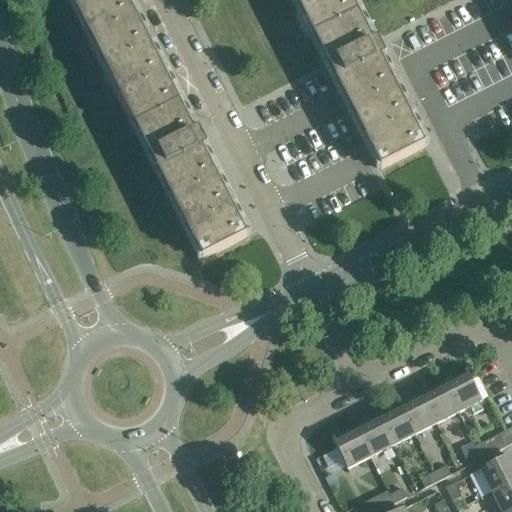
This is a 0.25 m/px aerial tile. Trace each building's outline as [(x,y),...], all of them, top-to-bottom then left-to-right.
[(68,0),(201,261),(245,239),(124,0),(68,0)] [(293,0),(380,171),(424,149),(348,0),(293,0)] [(478,141),(489,165),(511,156),(501,131),(478,141)] [(465,375),(443,386),(458,415),(470,409),(473,416),(483,411),(479,404),(481,403),(466,373),(465,374),(465,375)] [(443,386),(421,397),(436,426),(458,415),(443,386)] [(421,397),(399,408),(414,437),(436,426),(421,397)] [(399,408),(377,420),(392,449),(414,437),(399,408)] [(377,420),(355,431),(370,460),(392,449),(377,420)] [(370,460),(355,431),(334,442),(333,441),(332,442),(347,471),(370,460)] [(475,448),(477,452),(482,461),(504,450),(498,437),(475,448)] [(482,461),(477,452),(464,459),(469,468),(482,461)] [(479,472),(491,495),(511,484),(511,463),(509,457),(479,472)] [(446,468),(433,475),(438,484),(451,477),(446,468)] [(438,484),(433,475),(420,481),(425,490),(438,484)] [(511,484),(491,495),(499,511),(509,511),(511,511),(511,484)] [(445,490),(452,503),(461,498),(454,485),(445,490)] [(402,491),(389,497),(393,506),(406,500),(402,491)] [(382,511),(393,506),(389,497),(387,493),(364,505),(368,511),(382,511)] [(434,507),(436,511),(447,511),(443,503),(434,507)]
